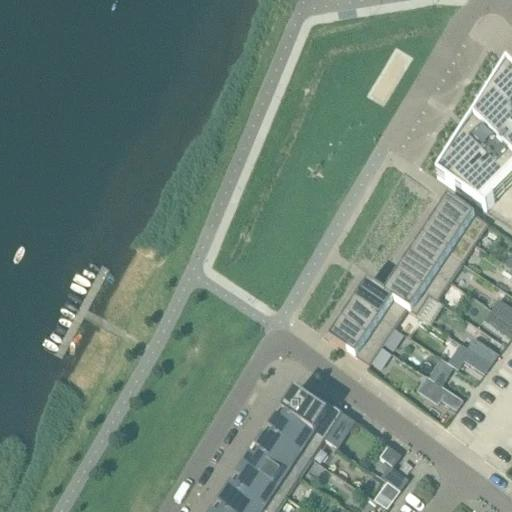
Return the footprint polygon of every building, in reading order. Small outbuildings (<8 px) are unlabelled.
[(511,77),(508,74),(499,89),(491,100),(482,114),(475,125),(466,138),(458,149),(449,163),(437,181),(438,181),(448,188),(468,201),(480,209),(481,208),(511,176),(511,77)] [(436,221),(435,222),(476,249),(489,229),(448,202),(436,221)] [(422,241),(463,268),(476,249),(435,222),(422,241)] [(463,268),(422,241),(416,250),(410,260),(451,287),(463,268)] [(437,306),(451,287),(410,260),(397,279),(430,300),(429,301),(437,306)] [(417,320),(429,301),(430,300),(397,279),(385,297),(385,298),(408,313),(407,314),(417,320)] [(368,285),(355,305),(395,332),(407,314),(408,313),(385,298),(385,297),(368,285)] [(493,314),(499,304),(492,300),(486,310),(493,314)] [(383,351),(395,332),(355,305),(342,324),(383,351)] [(511,312),(508,309),(501,320),(511,327),(511,312)] [(486,310),(479,320),(486,325),(493,314),(486,310)] [(511,327),(501,320),(494,330),(511,342),(511,341),(511,327)] [(383,351),(342,324),(329,344),(370,371),(383,351)] [(474,342),(467,338),(460,348),(467,352),(474,342)] [(474,342),(467,352),(491,368),(492,369),(498,359),(474,342)] [(454,358),(461,363),(467,352),(460,348),(454,358)] [(467,352),(461,363),(465,365),(484,378),(491,368),(467,352)] [(442,376),(435,386),(442,391),(449,380),(442,376)] [(435,401),(442,391),(435,386),(429,396),(435,401)] [(447,394),(441,404),(457,415),(464,405),(447,394)] [(282,415),(325,444),(343,417),(319,398),(313,407),(295,396),(282,415)] [(312,463),(325,444),(282,415),(269,434),(312,463)] [(257,453),(300,482),(312,463),(269,434),(257,453)] [(329,447),(295,499),(302,503),(319,479),(339,492),(349,476),(363,485),(370,474),(329,447)] [(387,451),(380,461),(392,470),(400,461),(387,451)] [(244,472),(287,501),(300,482),(257,453),(244,472)] [(231,491),(262,511),(280,511),(287,501),(244,472),(231,491)] [(400,495),(388,486),(380,496),(393,505),(400,495)] [(221,511),(262,511),(231,491),(219,510),(221,511)]
